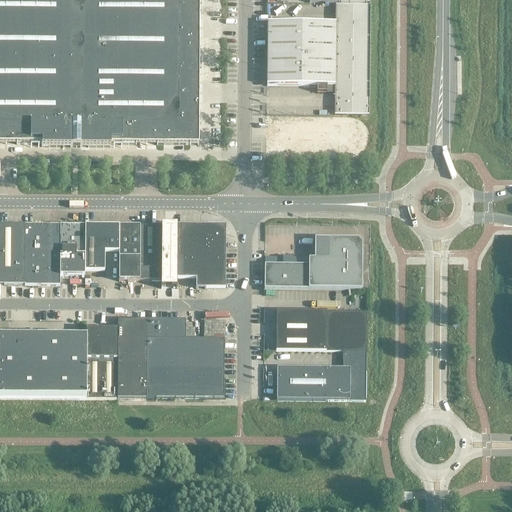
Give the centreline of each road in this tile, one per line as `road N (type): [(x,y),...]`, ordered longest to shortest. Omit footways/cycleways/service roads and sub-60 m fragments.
road 1 (secondary): [(0,200),(245,204)]
road 2 (unclassified): [(0,150),(245,153)]
road 3 (unclassified): [(0,303),(244,307)]
road 4 (secondary): [(428,235),(428,413)]
road 5 (secondary): [(442,413),(444,236)]
road 6 (unclassified): [(245,153),(247,0)]
